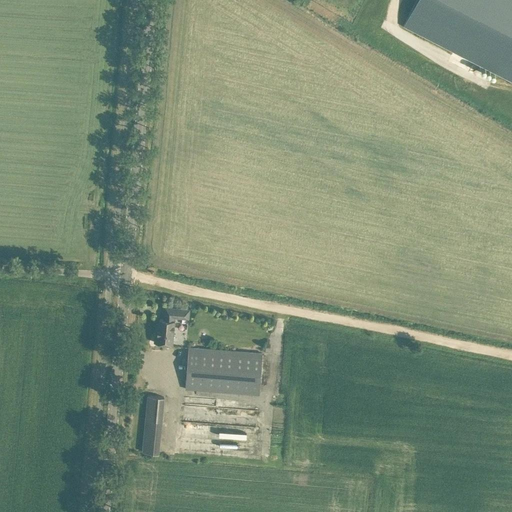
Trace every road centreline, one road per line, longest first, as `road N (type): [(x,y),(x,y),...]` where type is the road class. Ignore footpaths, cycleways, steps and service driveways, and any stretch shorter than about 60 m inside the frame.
road 1 (track): [(511,355),(125,277)]
road 2 (tertiary): [(125,277),(151,0)]
road 3 (tertiary): [(102,511),(125,277)]
road 4 (unclassified): [(0,268),(125,277)]
